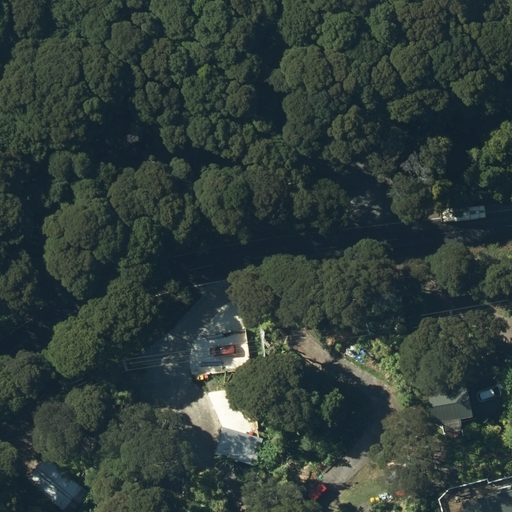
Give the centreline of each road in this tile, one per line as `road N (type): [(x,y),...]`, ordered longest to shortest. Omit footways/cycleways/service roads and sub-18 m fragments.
road 1 (residential): [(0,360),(47,329),(167,280),(511,227)]
road 2 (track): [(435,238),(0,4)]
